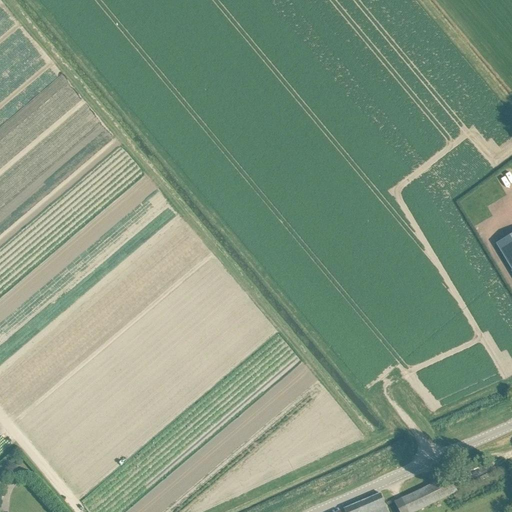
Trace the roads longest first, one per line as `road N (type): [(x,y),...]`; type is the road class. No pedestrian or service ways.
road 1 (tertiary): [(318,511),(511,424)]
road 2 (track): [(388,388),(439,468),(511,453)]
